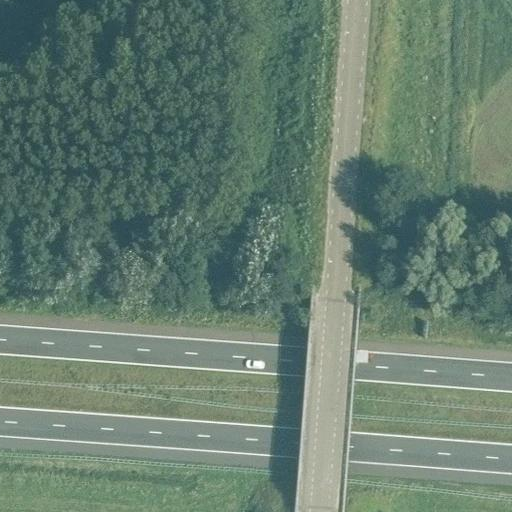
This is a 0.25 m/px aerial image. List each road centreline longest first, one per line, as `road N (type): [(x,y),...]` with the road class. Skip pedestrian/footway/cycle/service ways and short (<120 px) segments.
road 1 (tertiary): [(318,511),(357,0)]
road 2 (motorway): [(0,422),(511,458)]
road 3 (motorway): [(511,376),(0,342)]
